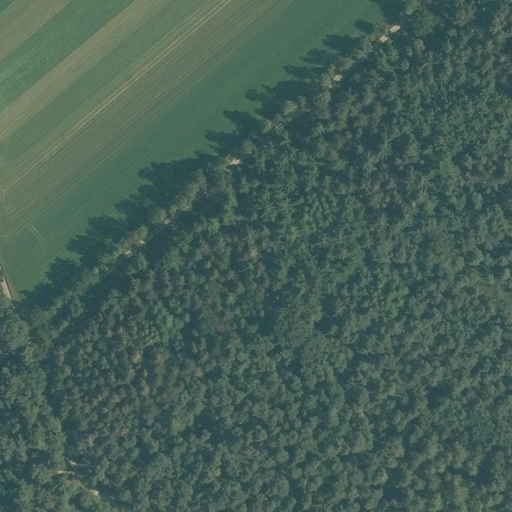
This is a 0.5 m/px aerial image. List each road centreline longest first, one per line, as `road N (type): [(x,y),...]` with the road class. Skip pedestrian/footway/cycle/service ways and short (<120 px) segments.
road 1 (track): [(20,341),(424,0)]
road 2 (track): [(20,341),(64,473),(120,506)]
